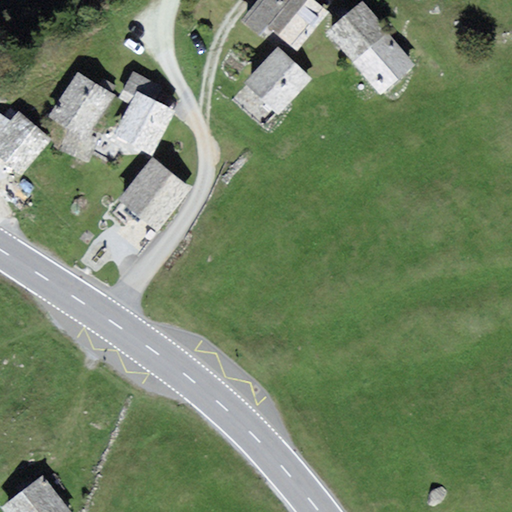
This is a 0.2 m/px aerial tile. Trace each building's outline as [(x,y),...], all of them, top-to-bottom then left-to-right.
[(313,0),(258,0),(242,20),(277,49),(285,40),(297,51),(329,13),(313,0)] [(380,95),(415,66),(361,2),(326,31),(380,95)] [(277,49),(244,83),(278,114),(311,79),(277,49)] [(99,139),(88,134),(114,95),(78,71),(48,115),(69,130),(59,150),(89,163),(99,139)] [(151,156),(175,112),(155,101),(162,88),(133,71),(118,98),(130,104),(113,135),(151,156)] [(52,139),(17,113),(10,122),(0,114),(0,159),(23,177),(52,139)] [(192,189),(153,158),(119,201),(157,232),(192,189)] [(4,511),(70,511),(42,475),(1,508),(4,511)]
